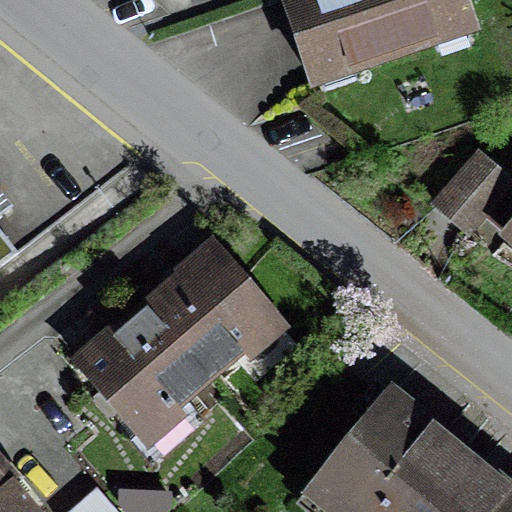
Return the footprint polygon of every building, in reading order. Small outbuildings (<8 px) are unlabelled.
[(314,86),(470,35),(458,0),(322,0),(289,11),(314,86)] [(0,263),(8,257),(0,245),(0,263)] [(148,307),(205,375),(274,317),(218,249),(148,307)] [(86,362),(142,425),(205,375),(148,307),(86,362)] [(511,511),(511,505),(380,401),(305,495),(325,511),(511,511)] [(0,511),(27,511),(0,482),(0,511)] [(120,511),(101,489),(73,511),(120,511)]
